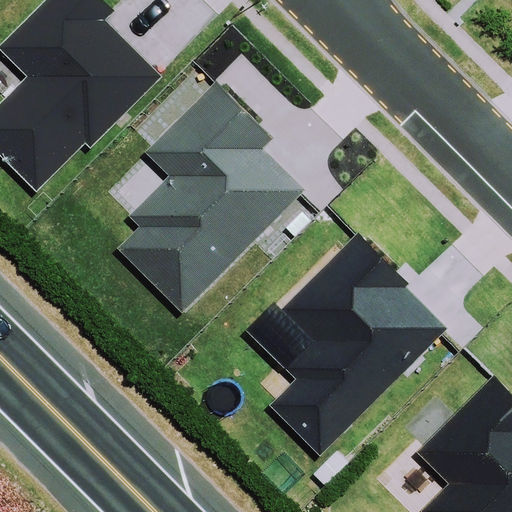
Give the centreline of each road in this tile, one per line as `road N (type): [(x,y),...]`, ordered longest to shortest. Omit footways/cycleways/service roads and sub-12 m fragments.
road 1 (residential): [(336,0),(511,175)]
road 2 (secondary): [(152,511),(0,361)]
